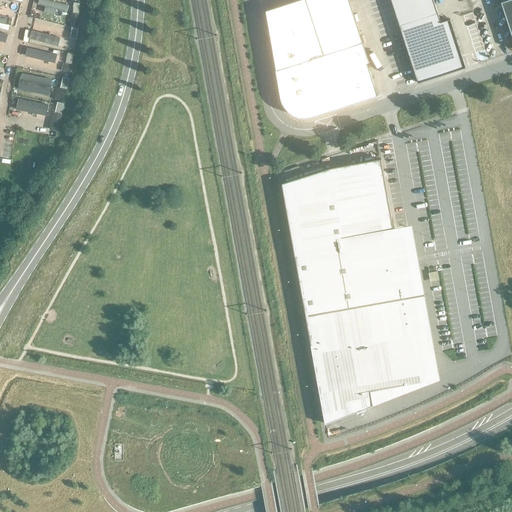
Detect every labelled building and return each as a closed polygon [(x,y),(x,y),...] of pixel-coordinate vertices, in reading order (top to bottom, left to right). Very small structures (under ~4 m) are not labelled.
[(68,6),(46,0),(39,0),(38,4),(46,6),(44,13),(54,15),(56,9),(67,12),(68,6)] [(311,118),(313,117),(353,104),(377,95),(367,63),(369,63),(348,0),(300,0),(266,11),(281,99),(282,101),(282,102),(282,103),(283,105),(285,107),(286,109),(287,110),(289,112),(291,113),(293,115),(294,115),(296,116),(298,117),(300,118),(302,118),(305,118),(307,118),(309,118),(311,118)] [(391,0),(418,83),(419,83),(466,68),(450,20),(441,23),(433,0),(391,0)] [(511,0),(509,0),(501,3),(511,35),(511,0)] [(0,8),(0,22),(11,26),(13,19),(0,15),(0,8)] [(70,38),(77,40),(78,29),(72,28),(70,38)] [(29,40),(59,48),(61,40),(31,32),(29,40)] [(56,64),(58,56),(26,49),(24,57),(56,64)] [(68,53),(66,63),(72,64),(74,54),(68,53)] [(69,73),(71,65),(64,64),(63,71),(69,73)] [(22,74),(19,90),(48,96),(51,80),(22,74)] [(67,89),(68,84),(69,79),(63,77),(61,88),(67,89)] [(473,96),(488,91),(486,86),(471,91),(473,96)] [(63,102),(66,89),(57,87),(54,100),(63,102)] [(18,99),(17,110),(47,116),(49,104),(18,99)] [(61,114),(63,109),(64,104),(58,102),(55,113),(61,114)] [(53,112),(49,129),(58,131),(62,114),(53,112)] [(335,421),(394,398),(394,397),(393,397),(392,388),(427,382),(428,382),(429,381),(430,381),(431,380),(431,379),(432,378),(432,377),(432,376),(432,375),(432,374),(425,334),(413,336),(381,159),(331,168),(282,184),(319,388),(325,424),(335,420),(335,421)]
